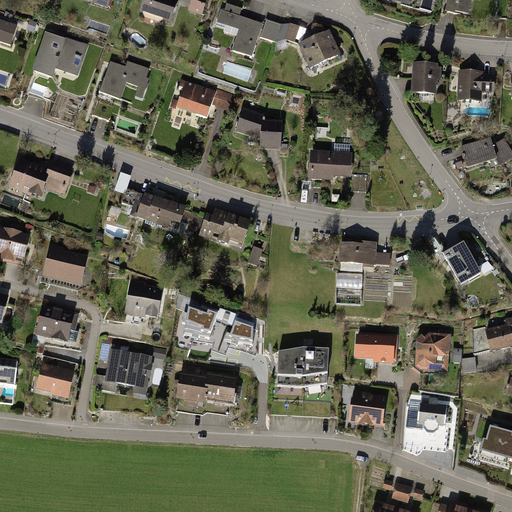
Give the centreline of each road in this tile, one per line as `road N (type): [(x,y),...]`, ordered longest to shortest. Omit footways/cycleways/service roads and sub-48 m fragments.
road 1 (residential): [(0,115),(283,211),(384,224),(472,214)]
road 2 (residential): [(81,432),(346,445),(511,502)]
road 3 (residential): [(472,214),(395,106),(354,18)]
road 4 (residential): [(5,283),(92,309),(81,432)]
road 5 (residential): [(511,49),(436,41),(354,18)]
